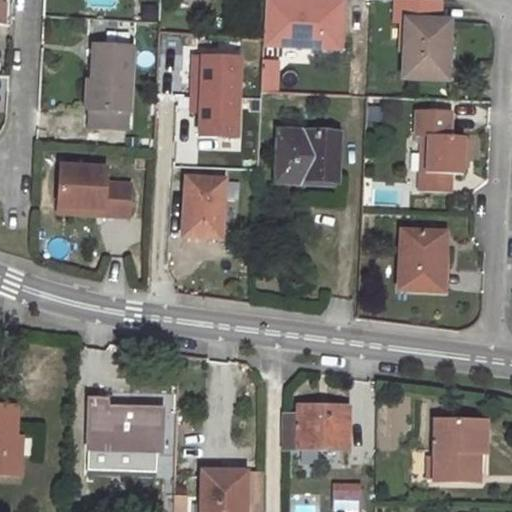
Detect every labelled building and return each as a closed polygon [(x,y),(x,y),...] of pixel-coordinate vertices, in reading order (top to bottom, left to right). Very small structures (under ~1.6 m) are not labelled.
[(342,3),(283,0),(264,0),(263,46),(340,50),(342,3)] [(448,58),(450,25),(405,22),(402,82),(441,83),(442,58),(448,58)] [(95,49),(90,114),(93,115),(91,132),(126,135),(128,117),(130,117),(134,51),(95,49)] [(453,84),(454,58),(448,58),(442,58),(441,83),(453,84)] [(263,63),(261,92),(276,93),(278,64),(263,63)] [(337,184),(340,136),(278,132),(275,183),(299,185),(299,182),(337,184)] [(466,177),(468,140),(424,138),(421,193),(454,195),(455,177),(466,177)] [(182,238),(221,241),(224,180),(221,180),(223,158),(190,157),(190,179),(185,179),(182,238)] [(105,176),(60,175),(59,214),(102,215),(103,222),(128,222),(128,190),(105,190),(105,176)] [(446,267),(448,237),(403,234),(400,292),(439,294),(441,267),(446,267)] [(439,294),(450,296),(452,268),(446,267),(441,267),(439,294)] [(160,453),(161,413),(105,409),(105,401),(88,400),(87,449),(133,451),(160,453)] [(15,409),(0,408),(0,474),(19,475),(20,438),(13,437),(15,409)] [(285,418),(284,450),(347,451),(347,410),(298,409),(298,417),(285,418)] [(470,454),(470,449),(470,423),(435,422),(434,484),(479,485),(479,454),(470,454)] [(470,423),(470,449),(470,454),(479,454),(486,454),(486,423),(470,423)] [(87,449),(86,471),(133,473),(133,451),(87,449)] [(203,474),(194,474),(193,511),(243,511),(245,475),(245,455),(204,454),(203,474)] [(346,511),(357,511),(358,486),(320,485),(320,511),(346,511)]
